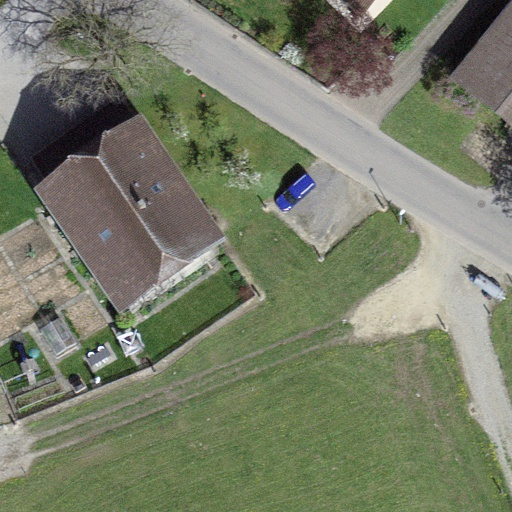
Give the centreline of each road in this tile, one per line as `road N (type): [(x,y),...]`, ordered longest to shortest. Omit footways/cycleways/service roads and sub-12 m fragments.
road 1 (tertiary): [(511,238),(132,0)]
road 2 (track): [(511,458),(458,305),(473,216)]
